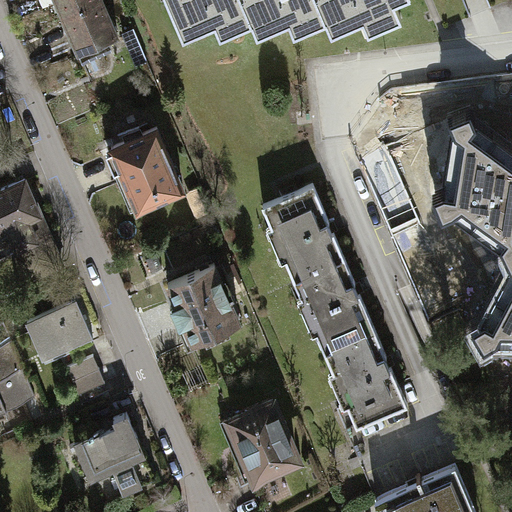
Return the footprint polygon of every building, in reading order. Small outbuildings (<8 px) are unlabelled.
[(55,0),(61,13),(91,0),(55,0)] [(102,0),(91,0),(61,13),(81,60),(102,51),(101,47),(109,43),(108,39),(118,35),(102,0)] [(249,22),(239,0),(164,0),(174,24),(183,20),(189,34),(220,21),(225,32),(249,22)] [(323,19),(315,0),(239,0),(249,22),(257,18),(262,30),(293,17),(299,30),(323,19)] [(315,0),(323,19),(331,17),(337,29),(368,16),(373,28),(398,18),(391,2),(395,0),(315,0)] [(507,256),(511,253),(511,143),(476,117),(471,107),(449,116),(458,137),(462,138),(459,156),(449,154),(446,172),(456,174),(454,186),(450,186),(433,193),(442,215),(453,211),(502,247),(507,256)] [(163,134),(110,155),(119,178),(122,177),(127,191),(131,189),(142,216),(188,197),(163,134)] [(0,253),(16,247),(51,232),(29,179),(0,190),(0,253)] [(344,256),(312,182),(262,203),(294,277),(344,256)] [(51,232),(16,247),(28,276),(63,263),(51,232)] [(511,253),(507,256),(511,266),(511,283),(503,278),(495,294),(504,299),(495,315),(491,313),(472,325),(484,345),(494,340),(511,339),(511,253)] [(375,328),(344,256),(294,277),(325,350),(375,328)] [(215,261),(168,281),(175,300),(169,302),(178,324),(184,322),(191,346),(242,327),(215,261)] [(77,297),(26,319),(45,362),(96,341),(77,297)] [(409,406),(375,328),(325,350),(359,428),(409,406)] [(0,345),(0,378),(24,367),(18,354),(9,359),(2,344),(0,345)] [(93,353),(67,365),(72,378),(99,367),(93,353)] [(24,367),(0,378),(0,410),(26,398),(22,390),(31,386),(24,367)] [(99,367),(72,378),(78,392),(105,381),(99,367)] [(277,395),(224,417),(254,487),(307,465),(277,395)] [(154,476),(126,411),(114,416),(116,421),(75,439),(90,475),(113,466),(123,489),(154,476)] [(473,511),(453,461),(372,495),(378,511),(473,511)]
